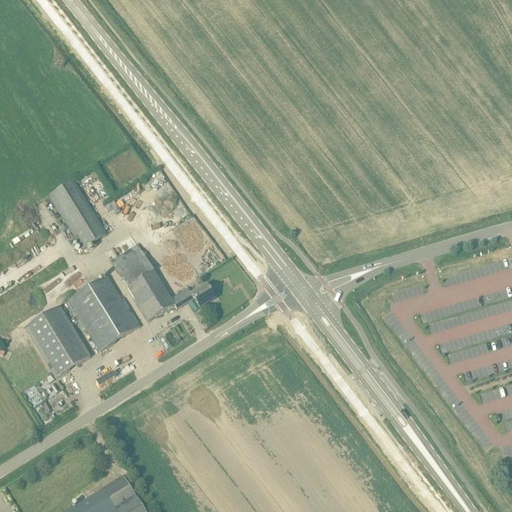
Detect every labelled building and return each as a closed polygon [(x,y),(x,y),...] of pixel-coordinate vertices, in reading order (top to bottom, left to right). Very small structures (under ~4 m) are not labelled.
[(106,237),(74,182),(50,197),(82,251),(106,237)] [(119,197),(122,206),(136,201),(133,193),(119,197)] [(168,220),(173,217),(168,209),(147,221),(152,230),(156,228),(160,234),(172,228),(168,220)] [(17,246),(32,235),(30,231),(14,241),(17,246)] [(137,246),(111,262),(128,289),(149,323),(166,312),(174,307),(177,311),(194,300),(198,307),(199,309),(214,300),(206,287),(192,296),(188,290),(171,300),(154,273),(137,246)] [(123,304),(107,278),(69,302),(100,353),(140,328),(125,303),(123,304)] [(55,379),(56,380),(90,359),(58,308),(24,329),(55,379)] [(507,448),(497,450),(499,456),(509,453),(507,448)] [(144,511),(123,477),(67,511),(144,511)]
